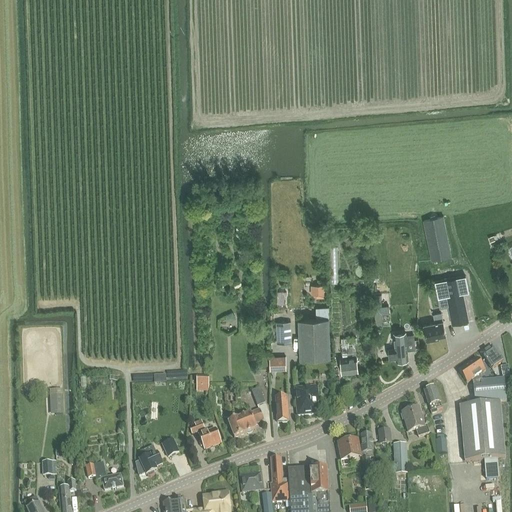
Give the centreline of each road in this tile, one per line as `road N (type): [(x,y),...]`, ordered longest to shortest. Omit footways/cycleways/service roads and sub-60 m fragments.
road 1 (tertiary): [(116,511),(305,438),(511,323)]
road 2 (track): [(127,369),(135,503)]
